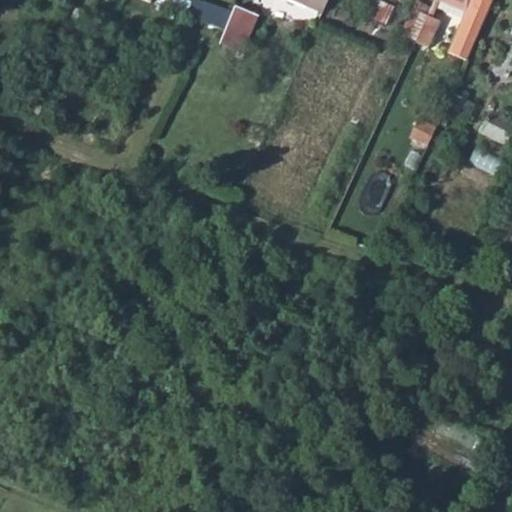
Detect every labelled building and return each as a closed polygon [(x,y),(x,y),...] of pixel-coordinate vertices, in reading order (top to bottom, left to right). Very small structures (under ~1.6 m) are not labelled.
[(188,0),(184,9),(198,15),(204,0),(188,0)] [(219,0),(204,0),(198,15),(206,18),(222,24),(230,6),(219,0)] [(233,0),(230,6),(222,24),(217,33),(240,45),(258,9),(240,0),(233,0)] [(438,0),(432,12),(439,15),(446,0),(438,0)] [(448,0),(475,11),(459,44),(472,50),(495,0),(448,0)] [(419,5),(406,28),(419,36),(423,30),(432,12),(419,5)] [(432,12),(423,30),(436,36),(445,19),(439,15),(432,12)] [(511,102),(492,89),(480,106),(505,123),(511,112),(511,102)] [(436,117),(421,108),(414,124),(428,131),(436,117)]
